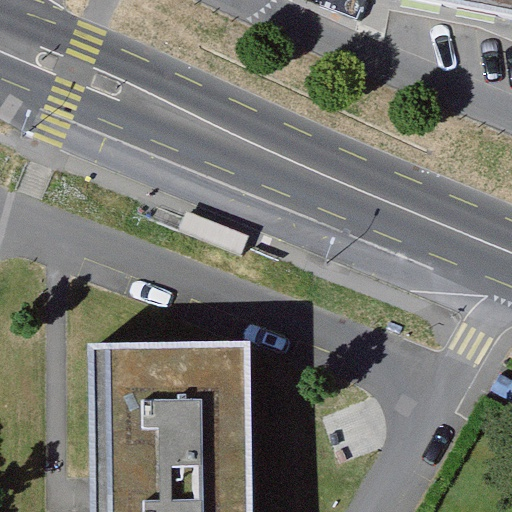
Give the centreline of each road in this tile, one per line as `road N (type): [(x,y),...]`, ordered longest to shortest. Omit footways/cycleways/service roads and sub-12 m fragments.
road 1 (primary): [(511,250),(0,41)]
road 2 (residential): [(511,111),(246,9)]
